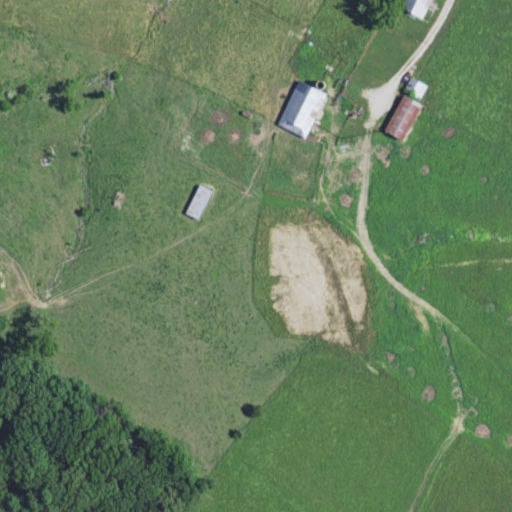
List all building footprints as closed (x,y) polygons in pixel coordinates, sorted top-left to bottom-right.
[(404,0),(399,12),(421,22),(430,0),(404,0)] [(424,89),(411,80),(404,91),(417,100),(424,89)] [(304,140),(324,96),(296,82),(275,127),(304,140)] [(400,143),(420,108),(401,97),(381,131),(400,143)] [(197,222),(210,193),(197,187),(184,216),(197,222)]
